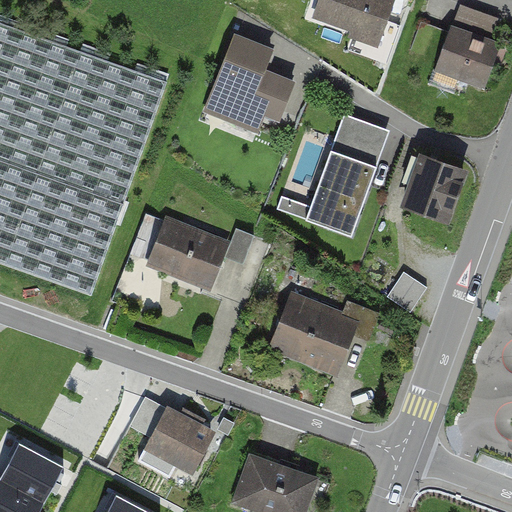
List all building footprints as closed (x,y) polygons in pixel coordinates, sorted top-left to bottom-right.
[(399,2),(392,0),(317,0),(310,23),(384,47),(399,2)] [(169,85),(0,26),(0,262),(96,296),(169,85)] [(488,101),(508,48),(452,27),(432,81),(488,101)] [(296,74),(227,51),(211,98),(281,121),(296,74)] [(355,235),(378,166),(331,150),(308,219),(355,235)] [(453,227),(470,173),(421,158),(404,212),(453,227)] [(235,244),(158,216),(140,266),(216,294),(235,244)] [(429,287),(405,272),(388,298),(412,313),(429,287)] [(292,297),(270,348),(336,376),(358,325),(292,297)] [(216,430),(170,406),(149,447),(194,471),(216,430)] [(0,462),(36,479),(57,435),(0,408),(0,462)] [(301,511),(315,474),(251,451),(231,507),(246,511),(301,511)] [(108,511),(175,511),(184,495),(100,454),(78,497),(108,511)] [(0,511),(20,511),(36,479),(0,462),(0,511)] [(108,511),(78,497),(70,511),(108,511)]
